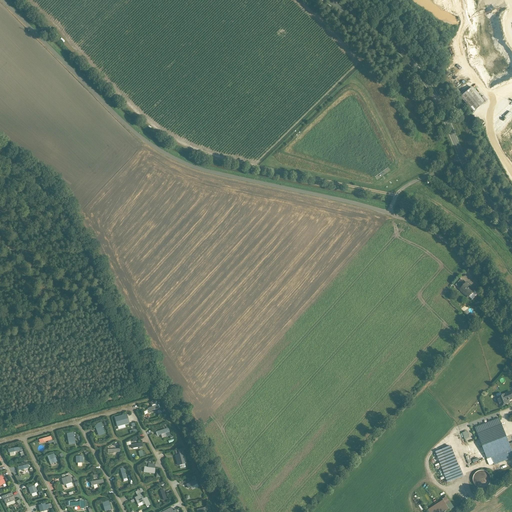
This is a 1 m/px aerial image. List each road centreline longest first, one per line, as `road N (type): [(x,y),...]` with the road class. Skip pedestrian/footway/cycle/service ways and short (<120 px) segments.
road 1 (unclassified): [(2,0),(130,128),(176,158),(390,212),(429,230),(477,273),(511,340)]
road 2 (tertiary): [(511,225),(480,188),(418,69),(335,0)]
road 3 (track): [(0,149),(54,196),(150,386)]
road 4 (track): [(150,386),(0,432)]
road 5 (unknown): [(399,190),(256,150)]
